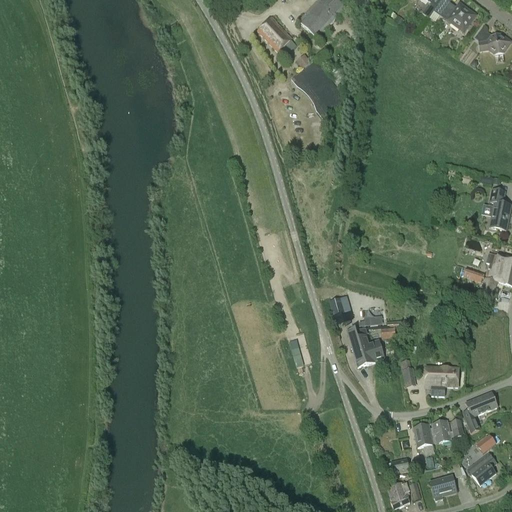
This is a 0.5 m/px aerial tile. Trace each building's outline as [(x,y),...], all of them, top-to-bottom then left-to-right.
[(317,41),(345,11),(333,0),(320,0),(298,24),(317,41)] [(434,13),(437,15),(438,15),(441,17),(447,22),(463,34),(475,18),(459,6),(457,10),(450,5),(452,2),(448,0),(443,0),(437,9),(434,13)] [(434,13),(437,9),(431,4),(423,15),(429,20),(434,13)] [(400,27),(404,21),(398,17),(394,22),(400,27)] [(278,54),(292,41),(271,20),(257,33),(278,54)] [(500,36),(492,38),(488,35),(487,30),(484,27),(475,41),(478,43),(478,46),(480,54),(488,52),(495,57),(503,56),(511,45),(500,36)] [(304,57),(297,63),(303,71),(310,65),(304,57)] [(338,92),(326,77),(316,63),(292,82),(297,90),(302,92),(304,94),(307,97),(309,100),(311,102),(313,105),(314,108),(316,111),(317,114),(322,122),(346,102),(338,92)] [(326,77),(338,92),(348,85),(335,69),(326,77)] [(481,176),(479,183),(491,185),(492,179),(481,176)] [(506,232),(511,207),(503,206),(505,194),(492,191),(490,204),(494,204),(489,229),(506,232)] [(497,284),(503,259),(488,255),(486,265),(490,266),(482,296),(496,300),(498,292),(494,291),(496,284),(497,284)] [(497,284),(511,288),(511,286),(511,261),(503,259),(497,284)] [(485,276),(466,270),(458,268),(456,276),(463,279),(481,285),(482,281),(484,281),(485,276)] [(333,317),(344,314),(351,312),(350,307),(347,296),(340,298),(340,300),(329,304),(333,317)] [(366,366),(366,364),(356,331),(355,330),(346,332),(358,369),(366,366)] [(395,330),(381,331),(382,342),(396,340),(395,330)] [(366,364),(366,366),(375,364),(375,362),(384,359),(379,342),(370,345),(365,331),(356,331),(366,364)] [(303,366),(300,356),(293,357),(296,368),(296,369),(303,367),(303,366)] [(416,388),(413,370),(411,371),(409,363),(400,364),(405,391),(416,388)] [(459,370),(448,369),(426,369),(425,390),(431,390),(431,397),(444,398),(445,388),(458,389),(459,370)] [(466,405),(469,413),(462,416),(471,437),(481,432),(475,419),(498,409),(491,394),(466,405)] [(442,444),(442,445),(451,443),(451,440),(454,440),(454,441),(464,439),(462,433),(460,422),(453,424),(447,425),(447,422),(432,426),(436,445),(442,444)] [(425,457),(434,455),(428,427),(414,430),(418,449),(424,448),(425,457)] [(489,437),(477,446),(483,454),(495,445),(489,437)] [(479,463),(482,468),(475,473),(472,469),(468,472),(480,488),(496,475),(491,469),(496,465),(489,455),(479,463)] [(429,470),(434,468),(432,458),(426,459),(429,470)] [(410,474),(407,461),(391,465),(393,478),(410,474)] [(456,479),(462,477),(459,467),(453,468),(456,479)] [(452,479),(430,485),(434,500),(435,500),(435,503),(442,501),(442,498),(443,498),(442,496),(447,495),(447,497),(456,494),(452,479)] [(410,505),(407,498),(410,497),(409,494),(410,494),(407,485),(402,487),(401,484),(387,489),(391,502),(391,503),(394,511),(410,505)] [(412,497),(413,496),(415,503),(422,501),(417,485),(409,488),(412,497)]
